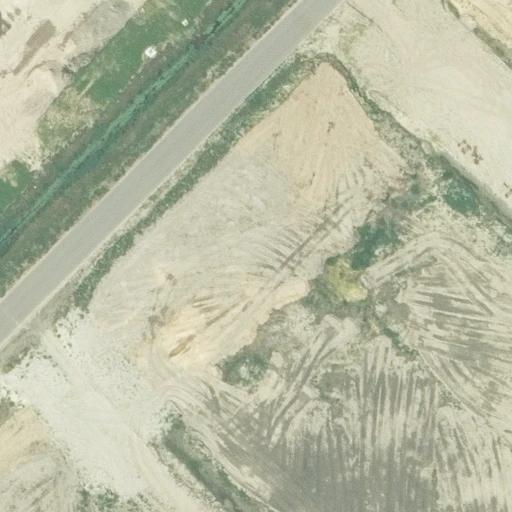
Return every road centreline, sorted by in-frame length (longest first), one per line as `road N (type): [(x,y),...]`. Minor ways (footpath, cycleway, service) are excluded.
road 1 (unclassified): [(324,0),(0,325)]
road 2 (track): [(19,306),(182,511)]
road 3 (track): [(371,0),(511,130)]
